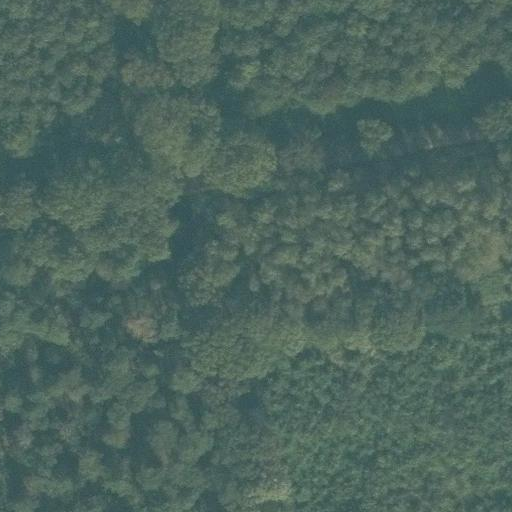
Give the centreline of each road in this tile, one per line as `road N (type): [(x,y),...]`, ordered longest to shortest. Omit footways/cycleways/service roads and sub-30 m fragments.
road 1 (unclassified): [(511,126),(0,216)]
road 2 (track): [(254,511),(195,181)]
road 3 (track): [(162,0),(195,181)]
